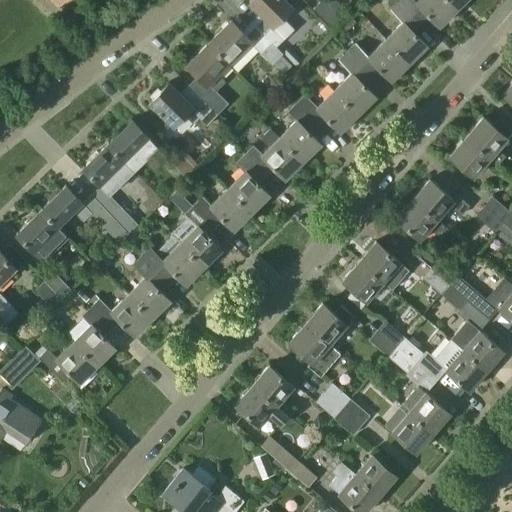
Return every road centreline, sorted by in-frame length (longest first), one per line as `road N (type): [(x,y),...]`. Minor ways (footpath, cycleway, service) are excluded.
road 1 (residential): [(102,496),(511,28)]
road 2 (residential): [(0,139),(186,0)]
